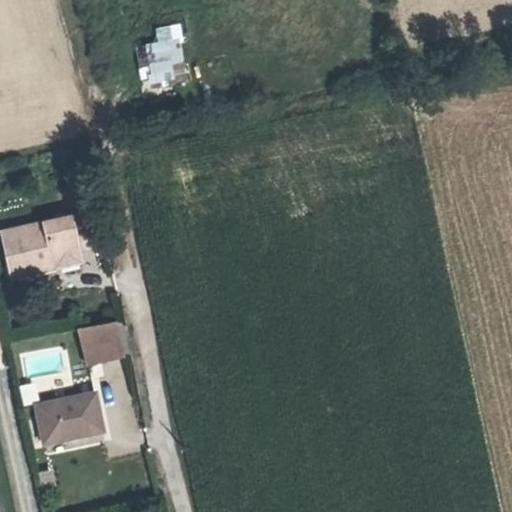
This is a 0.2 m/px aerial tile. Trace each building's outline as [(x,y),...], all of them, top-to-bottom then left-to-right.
[(171,69),(162,28),(147,31),(156,72),(171,69)] [(48,245),(72,239),(90,235),(82,201),(0,220),(0,235),(7,266),(50,256),(48,245)] [(75,251),(72,239),(48,245),(50,256),(75,251)] [(112,319),(80,326),(87,360),(118,354),(112,319)] [(91,392),(41,403),(49,440),(99,430),(91,392)]
